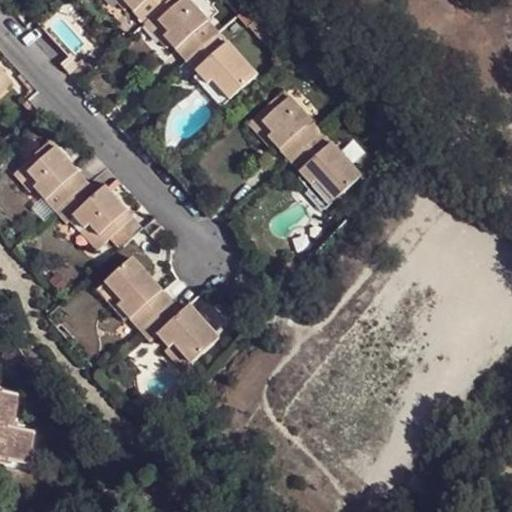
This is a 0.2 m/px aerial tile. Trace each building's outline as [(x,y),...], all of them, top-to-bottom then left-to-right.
[(127,0),(112,0),(121,9),(124,6),(129,2),(127,0)] [(151,17),(170,0),(127,0),(129,2),(124,6),(142,26),(151,17)] [(215,36),(179,0),(170,0),(151,17),(170,38),(165,43),(184,64),(215,36)] [(142,26),(160,47),(165,43),(170,38),(151,17),(142,26)] [(227,103),(252,80),(215,36),(184,64),(201,83),(206,79),(227,103)] [(0,93),(10,84),(0,73),(0,93)] [(196,87),(218,111),(227,103),(206,79),(201,83),(196,87)] [(272,136),(268,139),(292,164),(322,138),(283,97),(258,119),(272,136)] [(250,125),(264,143),(268,139),(272,136),(258,119),(250,125)] [(322,138),(292,164),(308,182),(312,178),(333,202),(358,178),(322,138)] [(37,193),(56,214),(87,186),(53,150),(27,175),(42,190),(37,193)] [(17,185),(30,200),(37,193),(42,190),(27,175),(17,185)] [(303,185),(325,209),(333,202),(312,178),(308,182),(303,185)] [(87,186),(56,214),(68,227),(74,223),(83,232),(89,227),(104,242),(108,238),(129,219),(104,192),(97,199),(87,186)] [(129,219),(108,238),(123,251),(142,233),(129,219)] [(89,227),(83,232),(76,238),(92,254),(104,242),(89,227)] [(133,320),(143,331),(173,303),(134,262),(108,286),(125,302),(121,306),(133,320)] [(98,295),(126,327),(133,320),(121,306),(125,302),(108,286),(98,295)] [(192,309),(184,314),(173,303),(143,331),(153,343),(160,337),(171,349),(177,343),(194,363),(220,340),(192,309)] [(0,341),(10,336),(0,321),(0,341)] [(165,354),(183,373),(194,363),(177,343),(171,349),(165,354)] [(5,427),(10,396),(0,394),(0,458),(25,463),(31,431),(5,427)]
